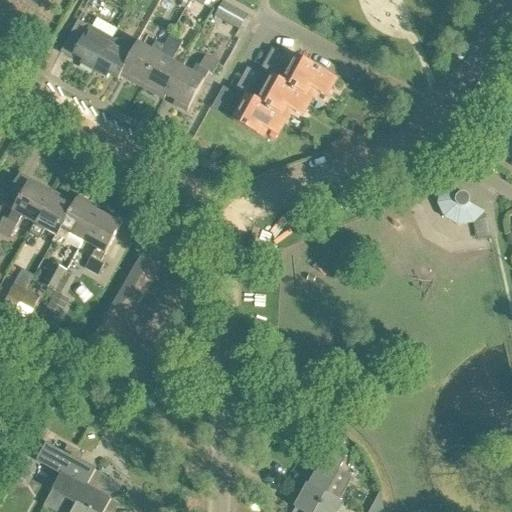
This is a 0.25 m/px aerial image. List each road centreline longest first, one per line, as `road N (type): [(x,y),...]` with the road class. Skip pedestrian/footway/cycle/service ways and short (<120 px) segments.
road 1 (unclassified): [(231,209),(421,137),(471,77),(511,2)]
road 2 (unclassified): [(231,209),(214,511)]
road 3 (unknown): [(226,85),(272,18),(442,111)]
road 4 (unclassified): [(231,209),(0,83)]
